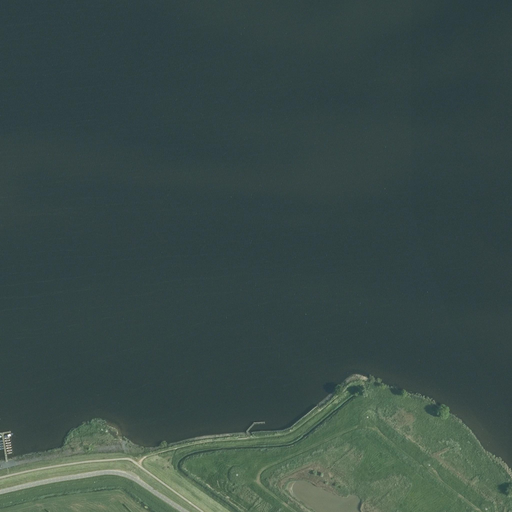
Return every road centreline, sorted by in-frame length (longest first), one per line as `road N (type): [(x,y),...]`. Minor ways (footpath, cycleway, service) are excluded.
road 1 (track): [(293,511),(257,480),(260,470),(364,426),(481,511)]
road 2 (tertiary): [(0,492),(112,470),(188,511)]
